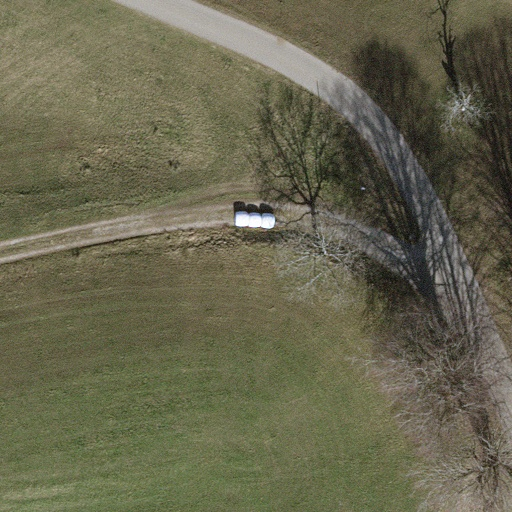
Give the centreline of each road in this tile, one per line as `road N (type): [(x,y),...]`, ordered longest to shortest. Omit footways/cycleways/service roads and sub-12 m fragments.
road 1 (unclassified): [(511,389),(419,187),(369,121),(293,63),(150,0)]
road 2 (track): [(486,319),(378,245),(289,214),(167,225),(0,257)]
